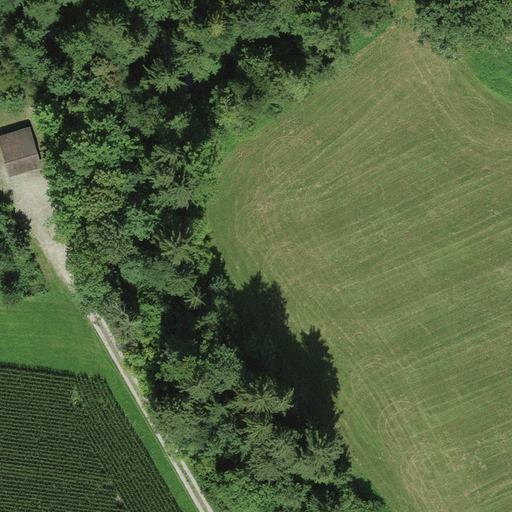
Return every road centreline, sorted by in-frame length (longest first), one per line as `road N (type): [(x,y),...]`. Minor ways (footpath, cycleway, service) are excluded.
road 1 (track): [(205,511),(90,309)]
road 2 (track): [(90,309),(31,182)]
